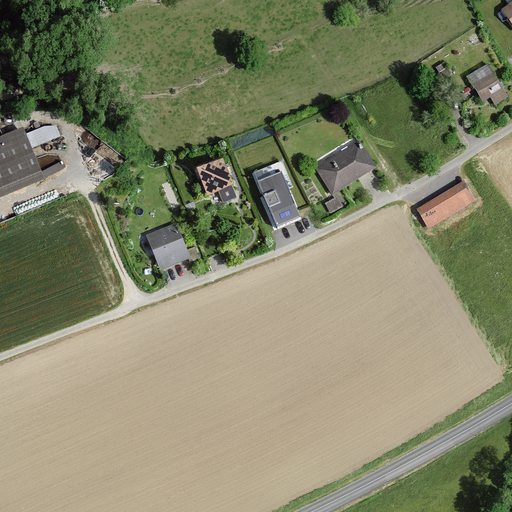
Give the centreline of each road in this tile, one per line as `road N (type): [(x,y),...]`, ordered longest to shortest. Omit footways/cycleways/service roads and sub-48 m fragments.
road 1 (unclassified): [(0,359),(324,232),(511,128)]
road 2 (secondary): [(312,511),(511,402)]
